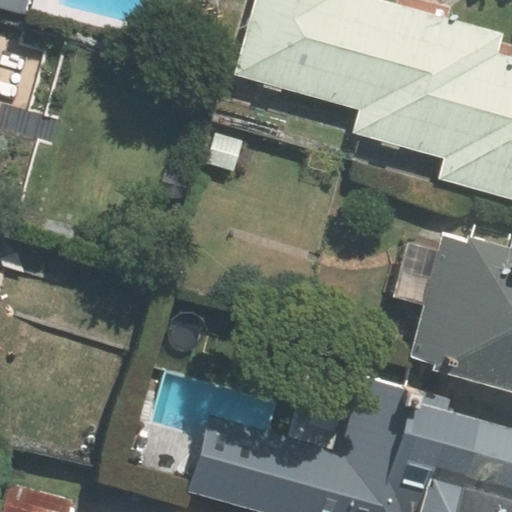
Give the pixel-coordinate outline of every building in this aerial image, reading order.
[(0,0),(0,7),(23,14),(26,0),(0,0)] [(240,0),(222,69),(347,104),(341,129),(432,155),(425,174),(511,198),(511,54),(486,48),(491,31),(381,0),(240,0)] [(232,140),(205,133),(196,163),(223,171),(232,140)] [(428,348),(511,370),(511,216),(508,231),(465,219),(465,223),(441,217),(408,334),(430,341),(428,348)] [(511,511),(511,414),(361,373),(340,446),(212,411),(194,477),(320,511),(511,511)] [(0,484),(0,511),(54,511),(58,500),(0,484)]
